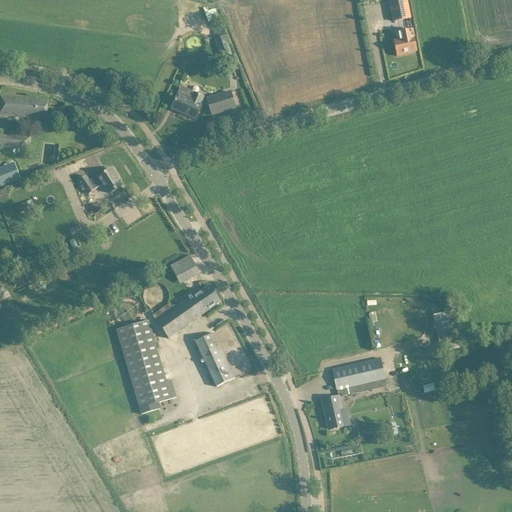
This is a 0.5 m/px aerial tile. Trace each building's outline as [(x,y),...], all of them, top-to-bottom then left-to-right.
[(394,22),(402,20),(410,19),(406,0),(390,0),(394,22)] [(394,42),(395,47),(397,56),(405,55),(405,53),(416,51),(412,30),(401,32),(403,40),(394,42)] [(226,36),(215,40),(221,59),(232,55),(226,36)] [(181,88),(177,98),(173,107),(185,113),(184,115),(195,120),(202,104),(200,104),(203,97),(181,88)] [(235,108),(230,92),(207,99),(212,115),(235,108)] [(0,97),(0,100),(0,116),(46,120),(48,101),(0,97)] [(15,132),(15,136),(4,135),(3,147),(2,159),(11,160),(12,148),(23,149),(24,137),(21,137),(21,133),(15,132)] [(12,163),(0,167),(0,187),(19,180),(12,163)] [(79,181),(82,185),(83,186),(81,187),(83,191),(85,190),(88,194),(102,185),(104,188),(106,187),(110,194),(121,187),(114,177),(116,176),(111,169),(98,178),(90,183),(86,177),(79,181)] [(79,250),(75,240),(69,242),(73,252),(79,250)] [(190,257),(182,261),(171,267),(173,271),(165,275),(172,288),(199,273),(190,257)] [(168,339),(172,337),(174,340),(177,338),(175,334),(221,302),(210,286),(193,297),(191,295),(173,308),(170,304),(152,316),(168,339)] [(451,312),(433,316),(434,322),(441,351),(460,348),(453,317),(451,312)] [(141,413),(151,410),(157,408),(156,403),(176,397),(171,381),(166,383),(148,322),(116,331),(141,413)] [(214,334),(195,342),(217,387),(235,379),(214,334)] [(332,370),(337,391),(338,395),(341,394),(342,397),(387,386),(381,359),(332,370)] [(433,384),(424,387),(426,394),(434,392),(433,384)] [(339,397),(332,399),(322,401),(325,412),(327,411),(331,430),(350,425),(347,409),(342,410),(339,397)]
